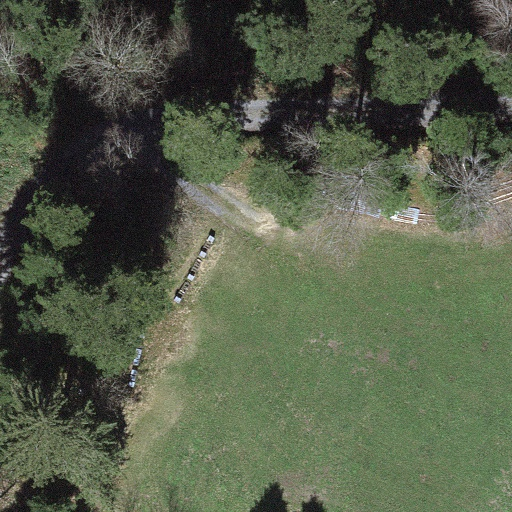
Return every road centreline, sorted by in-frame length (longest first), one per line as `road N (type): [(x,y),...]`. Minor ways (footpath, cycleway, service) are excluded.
road 1 (track): [(0,244),(52,183),(144,138),(352,99),(511,101)]
road 2 (track): [(144,138),(284,255)]
